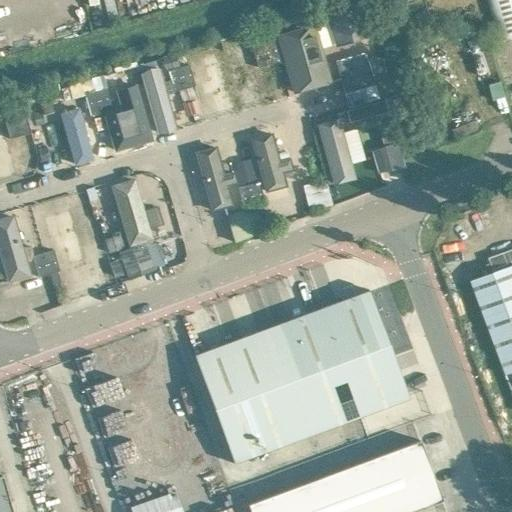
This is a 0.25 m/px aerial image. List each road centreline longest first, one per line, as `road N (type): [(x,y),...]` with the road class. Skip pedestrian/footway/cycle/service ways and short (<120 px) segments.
road 1 (unclassified): [(390,211),(502,511)]
road 2 (unclassified): [(0,346),(206,278)]
road 3 (unclassified): [(206,278),(390,211)]
road 4 (unknown): [(113,511),(51,329)]
road 5 (unclassified): [(0,209),(177,153)]
road 6 (unclassified): [(177,153),(322,102)]
road 7 (unclassified): [(390,211),(511,166)]
road 8 (unclassified): [(206,278),(177,153)]
